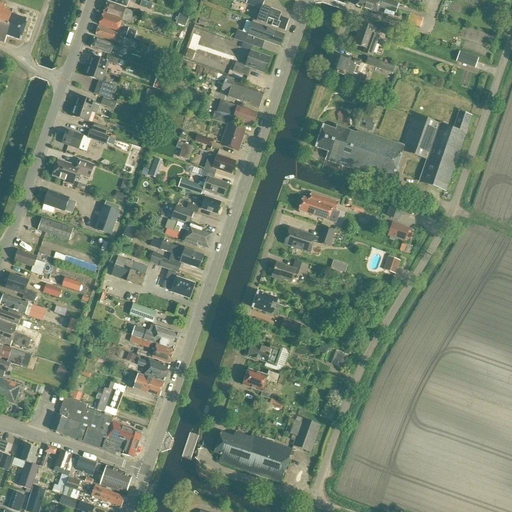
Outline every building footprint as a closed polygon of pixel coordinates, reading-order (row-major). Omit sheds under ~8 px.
[(126,8),(129,0),(108,0),(107,2),(126,8)] [(281,18),(282,15),(263,8),(265,0),(248,0),(247,5),(261,10),(257,22),(283,32),(285,30),(288,23),(287,21),(281,18)] [(395,14),(398,5),(385,1),(381,2),(376,0),(358,0),(356,7),(377,14),(379,8),(395,14)] [(0,42),(7,45),(9,38),(21,42),(28,22),(13,16),(14,12),(5,9),(6,7),(0,4),(0,42)] [(122,21),(126,10),(107,4),(103,15),(122,21)] [(118,33),(122,22),(103,15),(99,26),(118,33)] [(420,29),(423,19),(410,15),(406,25),(420,29)] [(247,35),(237,31),(234,41),(253,48),(256,39),(280,48),(284,36),(251,23),(247,35)] [(375,29),(361,24),(353,45),(364,49),(362,54),(372,58),(379,37),(373,35),(375,29)] [(396,29),(381,24),(378,32),(393,37),(396,29)] [(180,39),(183,31),(173,27),(170,35),(180,39)] [(114,43),(117,35),(98,28),(95,37),(114,43)] [(135,39),(137,31),(129,29),(126,36),(135,39)] [(110,55),(113,47),(94,40),(91,48),(110,55)] [(251,69),(264,74),(269,59),(251,52),(245,67),(236,63),(233,72),(248,78),(251,69)] [(478,59),(459,52),(455,63),(474,69),(478,59)] [(91,58),(88,67),(105,73),(109,64),(118,67),(121,61),(107,56),(105,62),(91,58)] [(364,85),(367,77),(357,74),(361,63),(352,60),(352,61),(338,56),(335,66),(332,74),(364,85)] [(397,69),(366,58),(364,65),(395,76),(397,69)] [(176,83),(182,62),(178,61),(172,82),(176,83)] [(104,78),(105,73),(88,67),(85,77),(98,82),(94,95),(112,101),(116,88),(105,84),(107,79),(104,78)] [(217,95),(225,98),(244,104),(244,103),(258,109),(263,95),(233,85),(235,81),(219,76),(214,89),(219,91),(217,95)] [(183,103),(187,91),(172,86),(168,98),(183,103)] [(223,103),(225,98),(217,95),(216,95),(214,100),(219,102),(223,103)] [(78,98),(74,107),(92,113),(95,103),(78,98)] [(113,110),(115,104),(102,100),(100,105),(113,110)] [(223,103),(219,102),(216,113),(214,113),(212,121),(224,124),(226,117),(233,119),(233,120),(252,126),(256,115),(228,104),(223,103)] [(200,120),(202,112),(182,105),(179,112),(190,115),(189,116),(200,120)] [(92,113),(74,107),(71,117),(88,123),(92,113)] [(470,117),(468,116),(459,113),(453,130),(414,117),(403,148),(357,132),(356,135),(336,128),(335,131),(323,127),(315,149),(328,153),(325,160),(392,183),(402,152),(427,161),(420,183),(445,192),(470,117)] [(372,125),(374,121),(361,117),(358,128),(372,133),(375,126),(372,125)] [(106,136),(108,130),(93,125),(91,130),(106,136)] [(221,146),(238,152),(245,131),(228,125),(221,146)] [(79,151),(83,137),(67,131),(62,145),(79,151)] [(109,138),(89,131),(86,139),(106,146),(109,138)] [(210,149),(212,141),(197,136),(194,144),(210,149)] [(188,161),(193,148),(183,144),(178,158),(188,161)] [(208,160),(204,171),(215,175),(216,172),(231,177),(235,163),(217,157),(215,162),(208,160)] [(58,162),(53,177),(64,181),(64,183),(73,186),(75,179),(80,181),(81,176),(89,179),(94,167),(78,161),(76,168),(58,162)] [(214,180),(215,175),(204,171),(200,183),(207,185),(205,192),(223,198),(228,185),(214,180)] [(190,193),(193,185),(180,181),(177,189),(190,193)] [(69,199),(48,192),(44,206),(64,213),(69,199)] [(303,215),(305,214),(328,222),(332,211),(336,213),(339,204),(311,194),(309,200),(303,198),(298,212),(300,212),(300,214),(303,215)] [(217,216),(221,204),(206,198),(201,210),(217,216)] [(404,208),(391,203),(386,217),(399,222),(404,208)] [(199,208),(188,204),(186,210),(193,212),(197,214),(199,208)] [(119,213),(102,207),(94,231),(111,237),(119,213)] [(193,212),(186,210),(178,207),(172,221),(177,222),(175,228),(186,232),(182,244),(199,249),(200,247),(209,250),(213,237),(212,234),(205,231),(205,229),(190,223),(193,212)] [(69,242),(73,230),(42,220),(39,232),(69,242)] [(410,230),(392,223),(387,237),(405,243),(410,230)] [(329,248),(335,232),(323,228),(319,239),(290,229),(284,246),(310,254),(314,242),(318,243),(318,244),(329,248)] [(179,233),(168,229),(165,235),(176,239),(179,233)] [(126,230),(121,241),(131,245),(135,234),(126,230)] [(203,257),(162,242),(159,250),(171,255),(169,262),(180,266),(181,264),(199,270),(203,257)] [(41,276),(45,265),(36,262),(37,258),(18,252),(15,262),(33,268),(32,273),(41,276)] [(55,253),(53,259),(55,262),(62,265),(65,257),(55,253)] [(163,256),(153,253),(149,263),(158,267),(158,268),(177,274),(180,266),(169,262),(162,259),(163,256)] [(145,276),(131,271),(134,263),(118,258),(111,277),(141,288),(145,276)] [(395,275),(400,262),(387,258),(383,271),(395,275)] [(293,270),(277,264),(272,278),(283,282),(284,280),(292,283),(294,275),(304,279),(308,268),(295,263),(293,270)] [(43,273),(42,281),(54,282),(55,274),(43,273)] [(193,286),(182,282),(183,280),(177,278),(178,276),(168,273),(163,289),(189,299),(193,286)] [(29,281),(10,275),(5,290),(23,296),(22,300),(33,304),(37,295),(26,291),(29,281)] [(61,287),(78,293),(81,284),(64,278),(61,287)] [(58,299),(61,291),(45,285),(43,293),(58,299)] [(287,318),(289,310),(276,305),(278,300),(258,293),(252,309),(277,318),(278,315),(287,318)] [(25,315),(29,305),(3,296),(0,305),(12,309),(11,310),(25,315)] [(43,321),(47,309),(31,304),(27,316),(43,321)] [(156,312),(133,304),(129,316),(152,324),(156,312)] [(65,314),(66,309),(56,306),(54,312),(65,314)] [(0,319),(33,331),(35,326),(20,321),(22,316),(9,311),(8,314),(0,311),(0,319)] [(320,319),(321,327),(332,326),(331,318),(320,319)] [(298,334),(301,326),(288,321),(285,329),(298,334)] [(38,333),(18,326),(17,328),(0,322),(0,342),(11,346),(11,345),(28,350),(32,340),(15,334),(16,332),(36,339),(38,333)] [(132,337),(173,352),(179,336),(152,326),(149,332),(135,327),(132,337)] [(173,352),(132,337),(130,342),(149,349),(151,345),(156,347),(153,355),(149,354),(148,358),(170,365),(174,352),(173,352)] [(24,355),(22,354),(12,351),(12,350),(0,345),(0,357),(8,361),(7,363),(19,367),(24,355)] [(276,347),(276,348),(272,347),(270,351),(261,348),(260,350),(251,347),(247,357),(276,368),(283,350),(276,347)] [(349,357),(335,352),(331,365),(345,370),(349,357)] [(165,382),(169,368),(149,361),(148,363),(140,360),(138,366),(147,369),(145,375),(165,382)] [(0,361),(0,370),(8,373),(11,365),(0,361)] [(0,401),(14,406),(21,386),(2,380),(5,372),(0,370),(0,401)] [(276,385),(279,376),(269,372),(267,377),(262,375),(260,375),(249,371),(243,386),(262,393),(266,381),(276,385)] [(341,378),(328,374),(324,388),(336,392),(341,378)] [(159,398),(164,385),(139,375),(134,390),(145,393),(147,393),(159,398)] [(118,406),(125,385),(112,381),(109,390),(99,387),(95,398),(118,406)] [(78,442),(102,451),(112,422),(114,419),(85,409),(86,406),(65,398),(59,416),(57,416),(52,430),(56,431),(55,433),(75,440),(78,441),(78,442)] [(281,411),(283,404),(271,400),(268,407),(281,411)] [(320,427),(302,420),(300,424),(297,423),(296,428),(298,429),(296,437),(292,436),(290,442),(293,443),(292,447),(310,453),(320,427)] [(134,430),(112,422),(102,451),(115,456),(116,453),(133,459),(142,435),(133,432),(134,430)] [(219,463),(263,478),(266,469),(261,467),(262,464),(247,459),(251,447),(254,448),(257,438),(251,437),(250,439),(237,434),(235,435),(234,438),(221,434),(214,454),(221,457),(219,463)] [(266,469),(263,478),(280,484),(292,451),(257,438),(254,448),(251,447),(247,459),(262,464),(261,467),(266,469)] [(0,452),(13,457),(17,447),(0,441),(0,452)] [(38,450),(26,446),(20,462),(25,463),(18,487),(31,491),(39,467),(34,465),(36,459),(35,458),(38,450)] [(46,446),(44,453),(55,456),(57,450),(46,446)] [(71,459),(72,456),(60,452),(54,468),(53,472),(61,475),(62,475),(63,472),(66,473),(71,459)] [(43,469),(48,454),(44,453),(40,467),(43,469)] [(92,477),(97,464),(79,458),(78,461),(75,472),(78,473),(92,477)] [(68,478),(75,480),(76,478),(78,473),(75,472),(78,461),(71,459),(66,473),(63,472),(62,475),(68,477),(68,478)] [(104,475),(100,486),(118,492),(119,490),(125,492),(127,491),(131,480),(130,478),(124,476),(125,474),(101,466),(99,473),(104,475)] [(80,482),(75,480),(68,478),(68,477),(62,475),(61,475),(58,486),(54,485),(52,492),(62,496),(76,501),(79,493),(77,492),(80,482)] [(121,508),(125,498),(107,492),(108,491),(95,487),(91,498),(121,508)] [(22,505),(24,497),(15,493),(13,502),(22,505)] [(76,511),(79,503),(61,496),(58,504),(76,511)] [(92,511),(94,508),(80,503),(77,510),(82,511),(92,511)]
